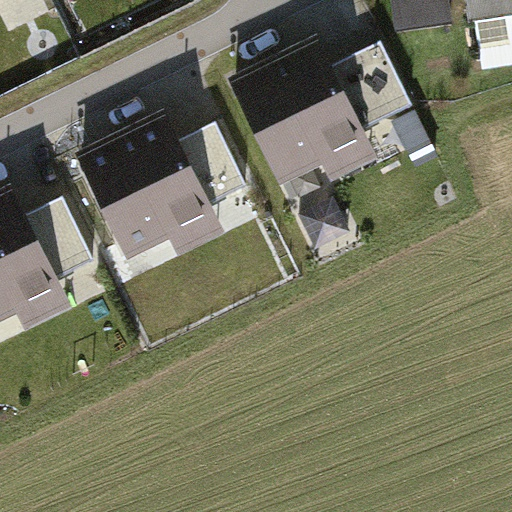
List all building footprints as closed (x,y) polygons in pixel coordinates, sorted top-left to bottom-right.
[(402,0),(406,29),(461,22),(457,0),(402,0)] [(511,0),(476,0),(487,71),(511,66),(511,0)] [(308,39),(216,84),(264,182),(307,160),(319,183),(367,159),(308,39)] [(354,59),(377,163),(424,153),(401,49),(354,59)] [(159,109),(66,154),(115,252),(158,231),(169,253),(218,229),(159,109)] [(10,184),(0,188),(0,310),(10,305),(21,328),(70,304),(10,184)]
